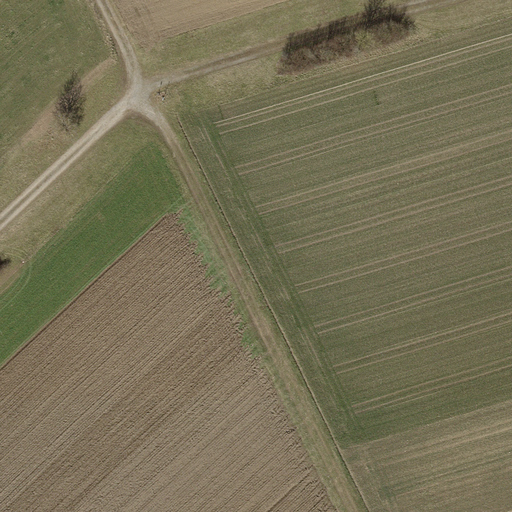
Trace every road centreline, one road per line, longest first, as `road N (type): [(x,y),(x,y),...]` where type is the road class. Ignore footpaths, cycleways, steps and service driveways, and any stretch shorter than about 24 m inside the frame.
road 1 (track): [(353,511),(142,88)]
road 2 (track): [(142,88),(443,0)]
road 3 (track): [(142,88),(0,225)]
